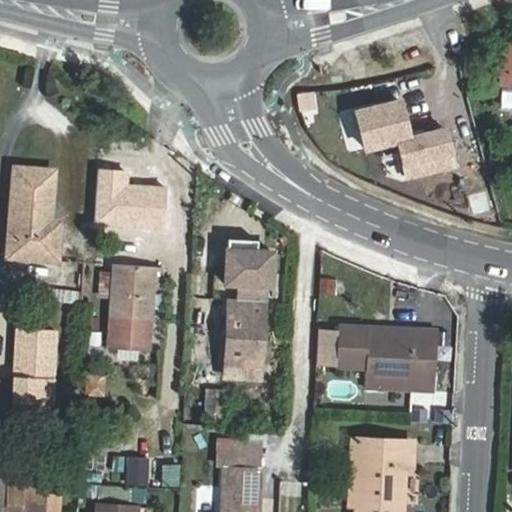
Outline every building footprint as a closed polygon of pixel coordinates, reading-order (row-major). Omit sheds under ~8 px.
[(511,45),(497,45),(496,74),(504,74),(503,90),(511,89),(511,45)] [(409,137),(400,100),(356,111),(365,148),(394,141),(406,176),(454,165),(445,128),(409,137)] [(50,235),(54,171),(16,168),(9,257),(58,260),(59,235),(50,235)] [(116,245),(115,272),(113,295),(111,344),(149,346),(155,248),(116,245)] [(103,272),(102,295),(113,295),(115,272),(103,272)] [(230,277),(225,366),(255,367),(256,339),(263,340),(266,279),(230,277)] [(320,279),(320,293),(337,294),(337,279),(320,279)] [(48,288),(46,301),(79,304),(80,291),(48,288)] [(410,390),(435,391),(438,329),(339,325),(337,367),(411,370),(410,390)] [(18,328),(13,403),(52,405),(57,330),(18,328)] [(225,366),(224,377),(261,379),(263,340),(256,339),(255,367),(225,366)] [(225,392),(208,391),(206,422),(223,423),(225,392)] [(205,420),(206,392),(205,392),(189,392),(188,419),(205,420)] [(412,465),(413,442),(354,439),(351,505),(358,505),(357,511),(402,511),(405,465),(412,465)] [(241,441),(220,440),(219,465),(224,465),(240,466),(241,441)] [(240,466),(262,467),(263,442),(241,441),(240,466)] [(170,463),(148,462),(146,487),(168,488),(170,463)] [(240,466),(224,465),(221,511),(259,511),(262,467),(240,466)] [(0,480),(0,493),(8,494),(9,485),(9,481),(0,480)] [(9,485),(8,494),(0,493),(0,511),(45,511),(47,487),(9,485)]
